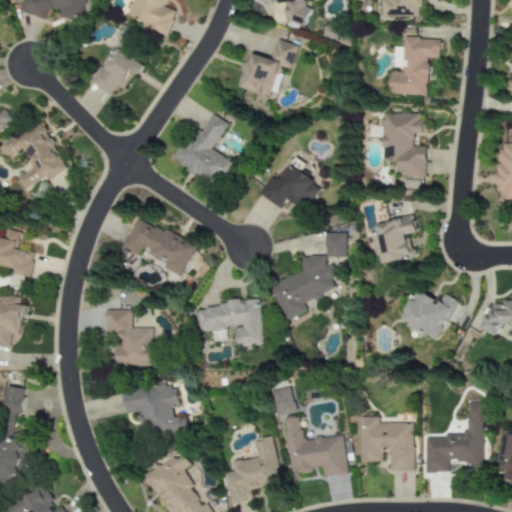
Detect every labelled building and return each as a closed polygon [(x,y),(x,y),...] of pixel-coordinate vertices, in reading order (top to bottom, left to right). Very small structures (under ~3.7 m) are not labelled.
[(22,0),(19,11),(44,20),(48,8),(59,12),(57,16),(77,23),(84,0),(22,0)] [(132,0),(126,19),(168,33),(175,11),(165,7),(167,0),(132,0)] [(304,0),(272,0),(272,2),(285,2),(284,22),(307,23),(307,7),(304,7),(304,0)] [(380,0),(380,17),(420,16),(420,0),(380,0)] [(388,94),(427,95),(428,58),(439,58),(439,39),(403,38),(402,47),(393,47),(392,67),(400,67),(400,72),(389,72),(388,94)] [(297,45),(275,39),(269,58),(252,53),(249,63),(244,61),(236,85),(274,97),(283,67),(289,69),(297,45)] [(90,83),(110,96),(117,85),(123,89),(133,73),(137,76),(146,64),(116,44),(90,83)] [(0,128),(11,121),(4,109),(0,111),(0,128)] [(211,150),(227,123),(208,112),(178,163),(212,183),(219,171),(228,176),(235,164),(211,150)] [(425,176),(425,147),(414,147),(415,134),(424,134),(424,121),(418,121),(418,114),(382,113),(382,161),(398,161),(398,176),(425,176)] [(1,144),(9,158),(21,150),(33,169),(16,179),(24,191),(46,177),(48,181),(67,169),(37,121),(1,144)] [(511,142),(496,143),(499,207),(511,206),(511,142)] [(258,196),(281,208),(285,200),(305,211),(319,184),(286,166),(278,181),(269,176),(258,196)] [(375,222),(376,234),(371,235),(374,257),(380,256),(381,263),(413,259),(410,234),(415,233),(413,217),(375,222)] [(195,247),(138,218),(123,247),(139,256),(142,250),(165,262),(162,268),(180,277),(195,247)] [(29,278),(33,253),(17,251),(20,232),(5,230),(4,236),(0,235),(0,265),(11,267),(10,275),(29,278)] [(346,233),(325,234),(325,257),(346,257),(346,233)] [(301,257),(302,272),(269,286),(285,322),(306,313),(305,303),(334,289),(330,279),(334,277),(329,265),(324,265),(324,256),(301,257)] [(456,301),(442,293),(438,301),(416,289),(399,322),(435,341),(456,301)] [(0,345),(10,347),(11,335),(18,336),(20,316),(26,317),(27,306),(18,305),(19,298),(0,295),(0,345)] [(263,345),(259,299),(227,302),(228,306),(197,309),(199,331),(212,330),(213,342),(227,340),(226,328),(235,327),(237,348),(263,345)] [(511,301),(504,301),(502,305),(490,305),(478,329),(494,336),(501,322),(506,322),(511,325),(511,301)] [(130,310),(105,310),(105,334),(116,334),(116,367),(155,367),(154,329),(131,329),(130,310)] [(122,392),(127,414),(139,412),(145,439),(179,432),(174,406),(179,405),(176,388),(167,389),(166,383),(122,392)] [(30,453),(24,432),(18,431),(15,421),(17,415),(20,414),(25,390),(7,386),(5,395),(2,396),(0,404),(0,410),(2,417),(1,424),(3,432),(0,447),(0,483),(7,485),(25,480),(30,453)] [(270,391),(277,416),(295,411),(288,386),(270,391)] [(425,472),(447,472),(447,464),(480,464),(481,402),(465,402),(465,436),(425,436),(425,472)] [(360,462),(382,462),(382,448),(388,448),(388,471),(413,471),(412,423),(378,423),(378,416),(360,417),(360,462)] [(284,419),(290,473),(321,470),(322,477),(346,475),(342,435),(302,439),(300,417),(284,419)] [(511,432),(497,431),(493,471),(499,471),(499,478),(511,479),(511,432)] [(229,503),(252,499),(250,490),(260,488),(260,490),(281,486),(273,438),(253,441),(256,457),(231,462),(232,471),(224,473),(229,503)] [(180,460),(147,472),(162,511),(183,511),(211,511),(208,503),(198,507),(180,460)] [(62,511),(61,509),(53,511),(49,503),(51,502),(45,489),(7,505),(10,511),(62,511)]
